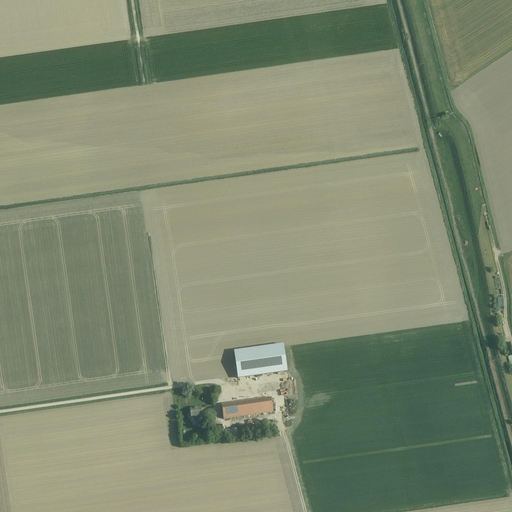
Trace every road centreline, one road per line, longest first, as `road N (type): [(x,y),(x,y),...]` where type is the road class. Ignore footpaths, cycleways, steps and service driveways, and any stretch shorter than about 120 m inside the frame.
road 1 (track): [(511,345),(467,134),(450,111),(421,0)]
road 2 (unclassified): [(0,411),(215,380)]
